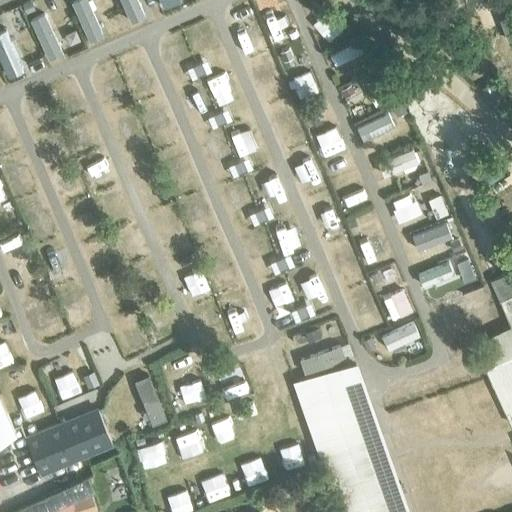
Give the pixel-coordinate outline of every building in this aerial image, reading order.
[(511,423),(511,271),(493,280),(511,322),(511,325),(485,338),(495,362),(487,366),(487,365),(486,366),(511,423)] [(293,382),(332,495),(338,511),(400,511),(375,438),(380,437),(354,361),(293,382)] [(0,447),(19,439),(0,397),(0,447)] [(25,437),(40,474),(112,445),(96,404),(62,418),(64,422),(25,437)] [(71,498),(76,511),(97,511),(91,492),(71,498)]
